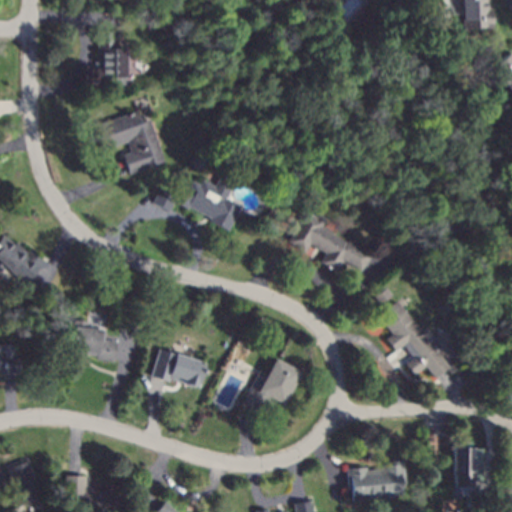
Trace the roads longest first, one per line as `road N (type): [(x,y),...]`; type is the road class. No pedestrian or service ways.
road 1 (residential): [(337,413),(333,356),(313,321),(258,293),(113,253),(63,214),(30,128),(29,0)]
road 2 (residential): [(511,426),(460,406),(337,413),(295,454),(250,465),(63,417),(0,421)]
